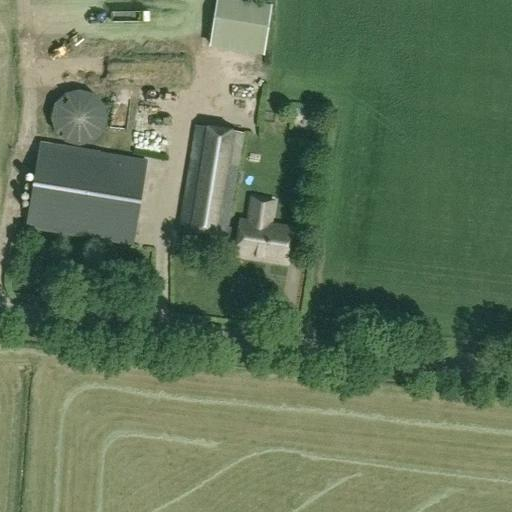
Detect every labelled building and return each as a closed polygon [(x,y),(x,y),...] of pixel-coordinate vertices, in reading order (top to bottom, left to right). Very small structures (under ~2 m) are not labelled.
[(218,0),(213,43),(263,49),(268,0),(218,0)] [(105,37),(165,35),(164,14),(104,16),(105,37)] [(146,155),(153,91),(133,89),(126,153),(146,155)] [(88,92),(79,90),(75,90),(66,93),(59,98),(54,106),(52,114),(52,119),(52,123),(56,131),(62,138),(70,142),(79,143),(88,141),(95,137),(101,130),(104,121),(104,117),(103,108),(99,100),(92,94),(88,92)] [(272,228),(276,200),(252,196),(247,226),(240,225),(239,232),(228,230),(244,135),(196,127),(179,233),(226,241),(227,238),(238,240),(235,256),(288,265),(294,232),(272,228)] [(27,230),(133,247),(147,162),(41,145),(27,230)]
